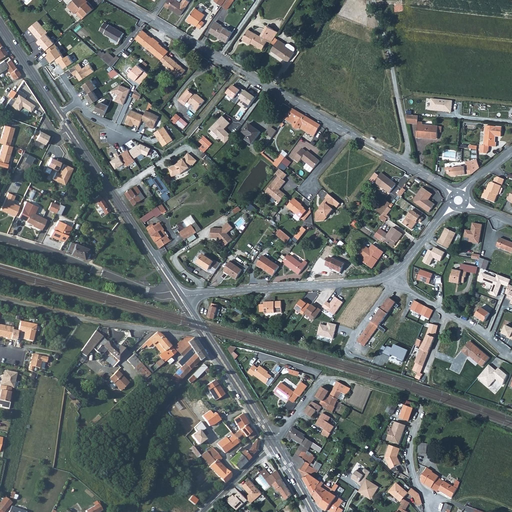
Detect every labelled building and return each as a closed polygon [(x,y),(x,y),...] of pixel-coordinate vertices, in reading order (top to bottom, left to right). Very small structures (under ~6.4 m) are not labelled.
[(74,11),(85,0),(74,0),(68,5),(74,11)] [(75,13),(77,12),(79,9),(85,16),(93,7),(87,0),(85,0),(74,11),(75,13)] [(178,16),(187,2),(183,0),(181,0),(179,4),(173,0),(171,0),(166,0),(162,7),(165,9),(166,8),(178,16)] [(223,0),(219,6),(226,10),(232,0),(223,0)] [(93,7),(85,16),(86,16),(94,8),(93,7)] [(79,9),(77,12),(83,19),(85,16),(79,9)] [(203,16),(193,9),(185,21),(190,24),(191,23),(196,27),(195,28),(199,30),(203,23),(200,21),(203,16)] [(40,40),(46,34),(48,32),(38,20),(29,28),(40,40)] [(221,25),(214,22),(208,32),(225,42),(231,32),(220,26),(221,25)] [(104,34),(119,42),(125,33),(110,25),(109,25),(104,23),(100,30),(105,33),(104,34)] [(270,32),(264,28),(259,37),(247,30),(241,40),(246,43),(247,42),(261,49),(266,41),(270,43),(278,31),(272,28),(270,32)] [(153,37),(152,38),(143,30),(136,38),(162,59),(166,54),(169,51),(159,43),(160,42),(153,37)] [(40,40),(37,43),(39,46),(41,44),(46,51),(47,50),(55,45),(56,44),(46,34),(40,40)] [(278,39),(271,50),(288,61),(294,52),(293,51),(284,46),(285,44),(278,39)] [(55,45),(47,50),(49,52),(49,56),(47,57),(50,62),(55,59),(61,54),(62,54),(55,45)] [(111,66),(119,57),(116,55),(113,59),(105,52),(101,57),(111,66)] [(61,54),(55,59),(58,63),(60,62),(65,68),(73,62),(68,55),(64,58),(61,54)] [(169,56),(166,54),(162,59),(161,60),(164,62),(163,63),(177,76),(180,72),(182,74),(185,70),(170,56),(169,56)] [(21,80),(20,77),(22,76),(11,60),(6,64),(9,67),(7,68),(17,83),(21,80)] [(80,63),(71,69),(75,76),(78,74),(79,75),(79,76),(81,81),(96,71),(91,63),(83,68),(80,63)] [(138,65),(129,75),(140,85),(149,75),(138,65)] [(115,69),(109,73),(112,78),(120,73),(115,69)] [(92,79),(84,84),(87,89),(85,91),(87,94),(94,90),(98,88),(92,79)] [(121,84),(112,91),(118,94),(115,101),(124,105),(131,89),(121,84)] [(234,85),(227,93),(234,99),(241,91),(234,85)] [(26,95),(18,89),(16,92),(16,93),(19,95),(12,106),(19,111),(22,106),(31,112),(35,106),(24,99),(26,95)] [(136,89),(133,96),(140,99),(142,94),(136,89)] [(186,102),(187,101),(190,103),(191,102),(194,105),(192,107),(195,110),(204,100),(197,94),(196,94),(194,92),(193,93),(188,89),(183,96),(184,96),(182,98),(186,102)] [(94,90),(87,94),(93,103),(99,99),(94,90)] [(246,91),(240,98),(244,101),(245,103),(249,106),(256,97),(246,91)] [(115,112),(118,103),(112,101),(109,110),(115,112)] [(109,106),(102,102),(99,103),(96,110),(105,114),(109,106)] [(293,107),(285,119),(293,123),(293,127),(297,129),(300,127),(305,131),(312,119),(293,107)] [(145,115),(132,109),(125,122),(133,126),(134,124),(139,126),(143,120),(145,115)] [(147,110),(145,115),(143,120),(147,122),(146,125),(154,128),(159,116),(156,114),(147,110)] [(422,122),(417,122),(417,116),(406,115),(407,124),(417,125),(416,138),(421,138),(421,137),(436,138),(437,127),(422,125),(422,122)] [(183,128),(187,123),(180,116),(175,122),(183,128)] [(230,124),(223,116),(210,129),(225,144),(232,136),(225,130),(230,124)] [(321,124),(312,119),(305,131),(314,136),(321,124)] [(248,136),(245,139),(247,140),(257,129),(249,123),(242,132),(248,136)] [(0,138),(0,143),(3,144),(9,146),(14,128),(5,125),(1,139),(0,138)] [(164,125),(154,132),(157,136),(157,135),(160,140),(164,146),(173,140),(164,125)] [(272,138),(277,131),(271,127),(266,134),(272,138)] [(500,138),(501,129),(485,127),(482,146),(494,148),(495,143),(494,143),(495,137),(500,138)] [(257,129),(247,140),(252,144),(260,132),(257,129)] [(38,132),(34,130),(30,138),(43,144),(47,136),(42,133),(43,132),(39,130),(38,132)] [(209,149),(213,142),(205,137),(201,143),(209,149)] [(133,148),(129,150),(134,158),(138,156),(140,159),(145,156),(144,154),(148,155),(151,147),(142,143),(133,149),(133,148)] [(9,146),(3,144),(0,152),(0,162),(7,164),(12,146),(9,146)] [(314,168),(320,160),(307,150),(307,151),(302,148),(294,158),(299,161),(302,158),(314,168)] [(128,149),(119,155),(125,163),(127,166),(136,161),(134,158),(129,150),(128,149)] [(273,163),(278,167),(282,162),(289,153),(283,149),(273,163)] [(125,163),(119,155),(117,152),(114,154),(117,157),(112,160),(117,168),(125,163)] [(24,153),(18,166),(22,167),(19,174),(26,177),(35,157),(24,153)] [(192,164),(190,162),(194,158),(189,153),(184,159),(180,162),(180,163),(176,166),(169,168),(172,176),(181,173),(181,174),(190,168),(192,164)] [(56,171),(61,160),(57,158),(56,160),(50,158),(46,167),(56,171)] [(472,174),(479,167),(477,159),(465,162),(465,166),(449,168),(449,167),(444,167),(445,173),(449,173),(450,176),(472,174)] [(279,168),(280,169),(283,172),(287,166),(282,162),(278,167),(279,168)] [(56,171),(52,179),(64,185),(72,168),(64,164),(59,173),(56,171)] [(275,174),(278,176),(282,180),(287,174),(283,172),(280,169),(275,174)] [(381,173),(379,176),(375,173),(368,181),(373,184),(374,182),(389,193),(395,186),(389,181),(390,180),(381,173)] [(152,178),(147,181),(151,186),(155,183),(163,194),(161,195),(165,201),(170,198),(167,193),(170,191),(159,175),(153,179),(152,178)] [(285,182),(282,180),(278,176),(265,192),(279,203),(285,195),(279,190),(285,182)] [(484,190),(481,197),(494,202),(496,195),(497,195),(504,179),(497,177),(494,178),(493,182),(491,182),(490,182),(489,183),(486,190),(484,190)] [(138,196),(141,193),(136,185),(125,193),(133,206),(141,201),(138,196)] [(429,199),(432,195),(422,188),(417,196),(422,198),(417,205),(428,213),(434,205),(427,200),(429,199)] [(4,212),(13,196),(8,194),(0,210),(4,212)] [(325,197),(326,198),(333,204),(337,207),(340,203),(328,194),(325,197)] [(14,217),(18,207),(11,204),(14,196),(13,196),(4,212),(14,217)] [(300,203),(294,198),(287,207),(301,218),(307,211),(304,209),(304,208),(299,204),(300,203)] [(331,208),(333,204),(326,198),(323,202),(331,208)] [(99,206),(96,208),(100,213),(103,211),(105,215),(108,213),(111,211),(103,199),(98,203),(99,206)] [(384,200),(375,211),(381,215),(387,207),(390,204),(384,200)] [(332,209),(331,208),(323,202),(320,206),(321,207),(319,210),(318,210),(315,214),(315,221),(323,221),(332,209)] [(30,213),(26,222),(34,226),(34,227),(41,230),(46,220),(34,214),(37,207),(33,206),(30,213)] [(156,217),(162,213),(157,206),(140,218),(143,223),(155,215),(156,217)] [(307,211),(301,218),(304,220),(311,212),(310,207),(307,211)] [(381,215),(384,218),(386,216),(390,210),(387,207),(381,215)] [(412,211),(402,224),(411,230),(416,223),(415,222),(416,221),(420,223),(423,218),(421,217),(423,214),(416,209),(414,212),(412,211)] [(52,230),(67,236),(71,228),(58,221),(53,230),(52,230)] [(482,223),(473,221),(472,229),(466,228),(465,235),(470,236),(469,240),(479,242),(482,223)] [(163,237),(158,230),(163,227),(159,222),(154,226),(153,223),(146,228),(156,242),(163,237)] [(211,227),(210,238),(217,238),(219,240),(219,242),(223,246),(224,246),(232,239),(227,233),(233,228),(228,222),(223,226),(222,228),(211,227)] [(196,232),(191,225),(180,233),(185,240),(196,232)] [(295,236),(300,239),(307,230),(303,226),(295,236)] [(163,237),(167,234),(163,227),(158,230),(163,237)] [(401,234),(392,227),(387,235),(379,229),(374,236),(382,242),(383,241),(391,246),(394,240),(396,241),(401,234)] [(455,233),(445,228),(440,239),(439,239),(437,242),(448,248),(455,233)] [(292,237),(282,229),(278,234),(287,242),(292,237)] [(67,236),(52,230),(47,242),(57,246),(59,240),(64,242),(67,236)] [(167,234),(163,237),(166,243),(171,240),(167,234)] [(159,248),(166,243),(163,237),(156,242),(159,248)] [(495,246),(511,253),(511,241),(500,237),(495,246)] [(84,248),(70,242),(66,253),(80,258),(84,248)] [(380,255),(382,251),(372,244),(368,249),(365,247),(364,247),(359,253),(360,255),(364,258),(362,261),(371,268),(377,260),(376,259),(379,255),(380,255)] [(445,252),(435,247),(432,252),(429,250),(426,255),(427,255),(424,262),(430,265),(433,257),(440,261),(445,252)] [(291,256),(288,254),(283,261),(286,263),(285,264),(299,274),(308,263),(304,260),(302,263),(291,255),(291,256)] [(197,263),(207,271),(213,262),(203,255),(197,263)] [(273,275),(280,266),(263,255),(257,264),(273,275)] [(330,267),(334,258),(330,257),(326,265),(327,265),(330,267)] [(489,261),(479,257),(479,259),(478,266),(485,269),(489,261)] [(334,258),(330,267),(332,268),(331,270),(333,270),(334,270),(340,272),(344,263),(334,258)] [(236,279),(242,270),(230,263),(224,272),(236,279)] [(460,265),(459,270),(474,273),(475,267),(460,265)] [(432,273),(421,269),(417,279),(429,283),(432,273)] [(452,274),(450,273),(449,282),(455,283),(455,281),(459,282),(463,283),(464,277),(465,277),(466,272),(453,269),(452,274)] [(496,278),(483,273),(481,279),(494,284),(490,294),(497,297),(502,285),(507,287),(504,294),(508,295),(507,299),(511,300),(510,303),(511,304),(511,285),(509,284),(510,280),(498,275),(496,278)] [(409,308),(414,299),(405,295),(401,301),(403,305),(409,308)] [(374,331),(395,301),(388,296),(367,326),(374,331)] [(327,301),(323,307),(334,315),(343,303),(335,297),(331,304),(327,301)] [(301,298),(295,307),(305,313),(306,312),(311,304),(307,301),(307,302),(301,298)] [(414,299),(409,308),(429,318),(433,310),(433,309),(431,308),(422,304),(414,299)] [(282,311),(281,300),(263,301),(264,303),(259,303),(260,311),(264,311),(264,312),(282,311)] [(311,304),(306,312),(314,317),(321,308),(318,305),(317,306),(312,303),(311,304)] [(218,305),(211,304),(207,317),(214,319),(215,315),(217,309),(218,305)] [(480,308),(475,316),(484,323),(490,314),(480,308)] [(432,318),(429,327),(436,330),(439,320),(432,318)] [(20,321),(17,331),(24,332),(23,339),(32,341),(36,325),(20,321)] [(337,325),(328,323),(327,326),(320,324),(318,335),(333,339),(337,325)] [(0,335),(6,337),(6,338),(10,339),(13,327),(0,324),(0,335)] [(511,327),(506,324),(502,332),(508,335),(506,337),(511,339),(511,327)] [(367,326),(357,340),(364,345),(372,334),(374,331),(367,326)] [(435,336),(436,330),(429,327),(428,330),(415,362),(417,362),(423,365),(435,336)] [(98,338),(102,334),(96,330),(93,334),(98,338)] [(153,344),(154,343),(157,341),(165,350),(162,352),(159,356),(162,359),(160,360),(156,363),(159,366),(165,362),(176,352),(173,347),(162,335),(158,332),(155,334),(149,339),(153,344)] [(85,355),(98,338),(93,334),(80,352),(85,355)] [(119,362),(127,351),(121,345),(118,349),(109,340),(108,340),(103,335),(102,334),(98,338),(85,355),(86,356),(91,348),(100,356),(106,349),(110,352),(110,353),(119,362)] [(187,336),(173,347),(176,352),(178,351),(180,348),(194,337),(187,336)] [(181,380),(188,373),(200,360),(206,355),(194,337),(180,348),(185,354),(182,356),(176,361),(178,364),(175,367),(178,370),(175,373),(181,380)] [(165,350),(157,341),(154,343),(162,352),(165,350)] [(471,341),(462,351),(469,356),(470,355),(478,362),(478,363),(482,366),(490,357),(471,341)] [(456,361),(458,353),(452,351),(453,345),(442,343),(438,359),(449,362),(449,360),(456,361)] [(408,351),(395,345),(393,348),(388,346),(387,348),(383,346),(379,352),(390,356),(391,355),(398,358),(397,359),(403,362),(408,351)] [(32,353),(29,369),(32,370),(33,366),(40,367),(41,360),(47,361),(48,356),(32,353)] [(151,374),(134,354),(128,359),(145,379),(151,374)] [(416,377),(420,379),(423,373),(420,372),(423,365),(417,362),(414,370),(418,372),(416,377)] [(204,364),(194,374),(197,377),(207,367),(204,364)] [(496,371),(489,364),(478,378),(489,387),(495,379),(504,385),(509,375),(499,367),(496,371)] [(271,376),(265,371),(266,370),(259,365),(257,368),(253,365),(247,372),(252,376),(253,374),(265,383),(271,376)] [(283,371),(300,377),(301,373),(284,367),(283,371)] [(0,381),(0,382),(0,385),(10,387),(13,388),(16,373),(4,370),(3,375),(2,381),(0,381)] [(129,382),(118,370),(110,377),(121,390),(129,382)] [(171,377),(177,384),(181,380),(175,373),(171,377)] [(217,384),(214,381),(206,386),(216,400),(225,394),(218,384),(217,384)] [(298,395),(299,395),(307,385),(301,381),(294,391),(280,382),(274,390),(287,400),(288,399),(293,402),(298,395)] [(346,386),(337,381),(332,392),(340,395),(341,392),(343,393),(346,386)] [(10,387),(0,385),(0,404),(1,404),(0,407),(8,409),(9,402),(7,402),(10,387)] [(319,392),(326,396),(329,391),(322,387),(319,392)] [(319,392),(316,397),(321,400),(323,400),(322,402),(320,401),(319,404),(321,405),(327,408),(332,411),(335,406),(334,405),(337,401),(338,399),(330,395),(329,397),(327,397),(326,396),(319,392)] [(388,406),(386,411),(393,415),(399,403),(392,399),(388,406)] [(321,405),(319,404),(313,401),(312,401),(310,405),(307,408),(305,412),(312,416),(317,409),(319,410),(321,405)] [(407,401),(401,418),(409,421),(416,403),(407,401)] [(209,411),(201,416),(209,427),(220,420),(215,412),(211,415),(209,411)] [(246,425),(249,423),(242,412),(234,419),(240,429),(233,435),(239,442),(247,435),(253,430),(251,426),(248,428),(246,425)] [(335,426),(328,422),(331,417),(322,412),(317,422),(316,423),(324,429),(330,433),(335,426)] [(398,443),(405,424),(395,421),(391,429),(390,428),(386,439),(398,443)] [(200,423),(194,428),(196,431),(191,435),(198,444),(205,439),(200,432),(205,429),(200,423)] [(292,429),(293,429),(302,435),(304,433),(293,426),(292,429)] [(298,449),(306,454),(313,442),(305,437),(303,436),(302,435),(293,429),(292,429),(291,429),(286,437),(290,440),(292,438),(301,444),(298,449)] [(322,433),(328,437),(331,434),(330,433),(324,429),(322,433)] [(247,435),(250,439),(256,434),(253,430),(247,435)] [(231,431),(212,447),(221,458),(227,453),(226,452),(239,442),(233,435),(231,431)] [(236,454),(235,456),(238,459),(242,456),(246,461),(256,450),(258,446),(258,440),(256,439),(250,447),(248,444),(241,449),(240,448),(235,452),(236,454)] [(401,463),(397,455),(400,448),(390,444),(386,456),(392,468),(401,463)] [(193,446),(190,449),(198,458),(201,455),(193,446)] [(219,460),(221,458),(212,447),(206,451),(215,461),(209,466),(217,474),(224,482),(225,482),(230,477),(230,473),(228,471),(223,466),(219,460)] [(311,455),(311,457),(306,454),(298,449),(295,454),(311,463),(312,464),(315,457),(311,455)] [(318,470),(313,467),(309,465),(311,463),(295,454),(293,458),(294,460),(300,464),(298,467),(299,468),(314,477),(318,470)] [(238,459),(235,456),(230,460),(238,469),(246,461),(242,456),(238,459)] [(316,461),(313,467),(318,470),(322,464),(316,461)] [(313,495),(320,506),(330,492),(323,486),(336,463),(333,462),(325,476),(313,495)] [(426,467),(423,472),(435,479),(437,476),(438,475),(431,471),(432,470),(426,467)] [(299,469),(313,495),(325,476),(320,473),(317,478),(314,477),(299,468),(299,469)] [(265,469),(259,474),(261,475),(265,480),(268,483),(271,486),(271,487),(277,493),(278,492),(284,497),(282,500),(284,501),(276,510),(278,511),(282,507),(283,507),(288,500),(287,500),(292,494),(281,476),(280,476),(276,471),(270,476),(265,469)] [(362,473),(357,471),(352,480),(357,483),(357,484),(362,486),(366,479),(370,473),(364,469),(362,473)] [(435,479),(423,472),(421,476),(423,477),(421,480),(431,486),(437,490),(438,488),(443,480),(437,476),(435,479)] [(362,486),(358,492),(364,495),(366,493),(373,497),(379,487),(366,479),(362,486)] [(263,494),(250,480),(243,487),(250,494),(247,497),(249,500),(252,503),(263,494)] [(443,480),(438,488),(452,495),(456,486),(445,481),(443,480)] [(403,497),(405,498),(409,493),(397,483),(390,491),(400,500),(403,497)] [(416,497),(418,505),(423,504),(420,493),(412,487),(409,493),(416,497)] [(249,500),(247,497),(241,492),(235,497),(233,495),(228,501),(238,511),(249,500)] [(328,510),(330,511),(335,511),(336,511),(342,511),(344,510),(339,507),(343,501),(330,492),(320,506),(327,511),(328,510)] [(195,503),(198,499),(193,495),(190,499),(195,503)] [(10,501),(5,496),(0,503),(0,502),(0,509),(3,511),(4,511),(5,511),(6,509),(13,501),(11,500),(10,501)] [(410,502),(405,499),(404,499),(401,504),(402,504),(398,511),(397,511),(396,511),(408,511),(405,510),(410,502)] [(97,511),(102,510),(98,503),(85,511),(86,511),(97,511)]
